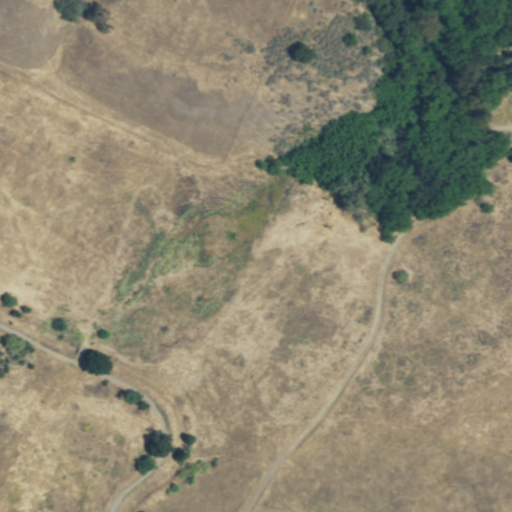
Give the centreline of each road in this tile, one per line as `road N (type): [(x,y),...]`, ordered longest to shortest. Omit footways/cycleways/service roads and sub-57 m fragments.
road 1 (track): [(511,126),(436,161),(393,232),(365,324),(241,511)]
road 2 (track): [(0,331),(157,410),(165,456),(115,511)]
